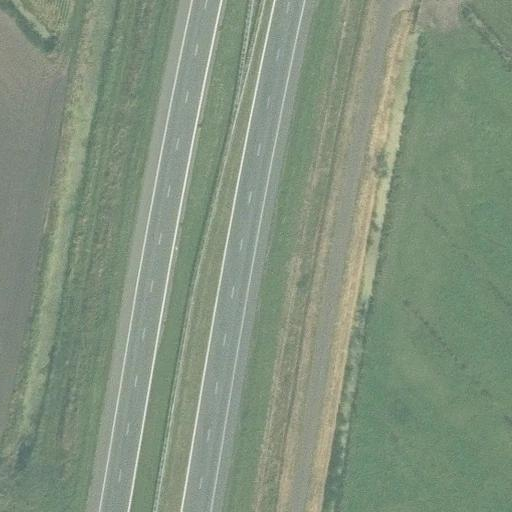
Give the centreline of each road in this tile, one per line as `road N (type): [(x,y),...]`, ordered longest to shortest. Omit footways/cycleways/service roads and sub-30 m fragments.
road 1 (motorway): [(201,0),(107,511)]
road 2 (unclassified): [(295,511),(388,0)]
road 3 (motorway): [(210,511),(299,0)]
